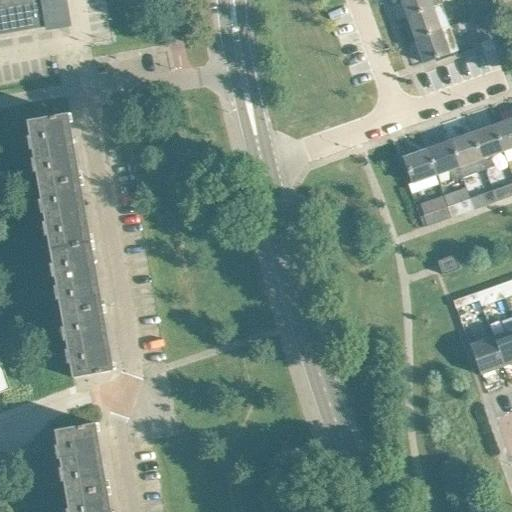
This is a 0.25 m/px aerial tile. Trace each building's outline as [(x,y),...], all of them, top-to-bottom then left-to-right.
[(0,0),(0,35),(49,27),(44,0),(0,0)] [(443,4),(441,0),(400,0),(407,18),(432,8),(441,5),(443,4)] [(482,16),(476,0),(465,0),(472,20),(482,16)] [(441,5),(432,8),(407,18),(415,40),(450,28),(441,5)] [(491,40),(482,16),(472,20),(481,43),(491,40)] [(458,51),(450,28),(415,40),(423,64),(458,51)] [(70,117),(70,115),(28,123),(33,149),(29,150),(29,151),(33,151),(35,160),(31,160),(31,162),(35,161),(39,187),(82,180),(82,179),(77,180),(66,118),(70,117)] [(511,148),(511,119),(494,126),(503,151),(511,148)] [(503,151),(494,126),(471,134),(484,171),(494,168),(490,156),(503,151)] [(484,171),(471,134),(449,142),(462,179),(484,171)] [(462,179),(449,142),(426,150),(435,176),(448,171),(452,182),(462,179)] [(435,176),(426,150),(403,158),(412,184),(435,176)] [(82,181),(82,180),(39,187),(44,216),(41,217),(41,218),(45,217),(46,226),(43,227),(43,228),(47,228),(51,250),(93,243),(93,242),(88,243),(77,181),(82,181)] [(496,201),(511,195),(511,183),(492,191),(496,201)] [(473,209),(496,201),(492,191),(469,199),(473,209)] [(450,217),(473,209),(469,199),(446,207),(450,217)] [(426,226),(450,217),(446,207),(423,215),(426,226)] [(93,244),(93,243),(51,250),(55,275),(51,276),(52,277),(55,277),(57,286),(54,287),(54,288),(57,287),(62,315),(104,307),(100,307),(88,245),(93,244)] [(454,257),(437,263),(442,277),(459,271),(454,257)] [(511,281),(500,286),(505,300),(511,297),(511,281)] [(505,300),(500,286),(477,295),(480,303),(482,308),(505,300)] [(463,309),(480,303),(477,295),(454,303),(465,335),(472,332),(463,309)] [(105,308),(104,307),(62,315),(66,339),(63,340),(63,342),(67,341),(68,350),(65,351),(65,352),(68,351),(73,378),(116,371),(115,369),(111,370),(100,309),(105,308)] [(511,363),(511,319),(511,318),(502,322),(506,333),(493,338),(503,367),(511,363)] [(503,367),(493,338),(469,347),(480,375),(503,367)] [(0,393),(10,390),(0,361),(0,393)] [(98,425),(97,424),(55,431),(60,458),(56,458),(57,460),(60,459),(62,469),(58,470),(59,471),(62,471),(67,496),(109,489),(109,488),(104,489),(93,426),(98,425)] [(109,490),(109,489),(67,496),(69,511),(107,511),(104,490),(109,490)]
